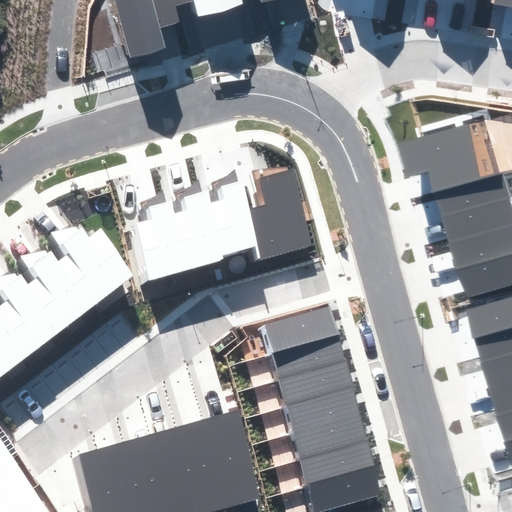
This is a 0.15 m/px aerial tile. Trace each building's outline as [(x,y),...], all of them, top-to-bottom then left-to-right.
[(174,24),(167,0),(112,0),(129,59),(167,48),(161,28),(174,24)] [(216,11),(213,0),(167,0),(174,24),(181,23),(177,6),(194,1),(198,16),(216,11)] [(213,0),(216,11),(244,4),(243,0),(213,0)] [(436,194),(493,177),(478,121),(398,142),(408,177),(429,171),(436,194)] [(261,250),(251,210),(242,182),(238,183),(234,169),(209,191),(228,259),(261,250)] [(310,244),(292,171),(260,179),(267,206),(251,210),(261,250),(262,256),(310,244)] [(443,217),(511,197),(511,171),(493,177),(436,194),(443,217)] [(228,259),(209,191),(202,193),(199,180),(178,196),(180,201),(170,203),(173,214),(187,273),(228,259)] [(129,227),(143,283),(187,273),(173,214),(170,203),(171,201),(166,203),(163,190),(143,203),(148,222),(129,227)] [(450,244),(511,226),(511,197),(443,217),(450,244)] [(458,271),(511,255),(511,226),(450,244),(458,271)] [(100,301),(133,275),(102,228),(89,237),(82,228),(78,230),(76,227),(49,233),(66,255),(100,301)] [(67,326),(100,301),(66,255),(58,261),(51,251),(47,253),(45,250),(18,257),(35,280),(67,326)] [(466,298),(511,285),(511,255),(458,271),(466,298)] [(37,349),(67,326),(35,280),(28,284),(21,274),(17,276),(14,273),(0,277),(0,297),(5,303),(37,349)] [(474,337),(511,325),(511,296),(466,310),(474,337)] [(0,358),(8,371),(37,349),(5,303),(0,305),(0,358)] [(260,328),(269,357),(338,338),(329,308),(260,328)] [(482,363),(511,354),(511,325),(474,337),(482,363)] [(269,357),(276,382),(345,362),(338,338),(269,357)] [(490,391),(511,384),(511,354),(482,363),(490,391)] [(0,377),(8,371),(0,358),(0,377)] [(276,382),(285,411),(353,392),(345,362),(276,382)] [(498,417),(511,412),(511,384),(490,391),(498,417)] [(285,411),(292,435),(360,416),(353,392),(285,411)] [(230,507),(261,499),(238,411),(206,419),(230,507)] [(506,443),(511,441),(511,412),(498,417),(506,443)] [(292,435),(299,460),(368,441),(360,416),(292,435)] [(202,511),(212,511),(230,507),(206,419),(179,427),(202,511)] [(172,511),(202,511),(179,427),(152,434),(172,511)] [(145,511),(172,511),(152,434),(126,441),(145,511)] [(0,467),(13,459),(0,439),(0,467)] [(118,511),(145,511),(126,441),(101,448),(118,511)] [(299,460),(306,484),(374,466),(368,441),(299,460)] [(87,511),(118,511),(101,448),(72,456),(87,511)] [(0,510),(33,489),(13,459),(0,467),(0,510)] [(306,484),(313,511),(321,511),(382,495),(374,466),(306,484)] [(48,511),(33,489),(0,510),(0,511),(48,511)]
